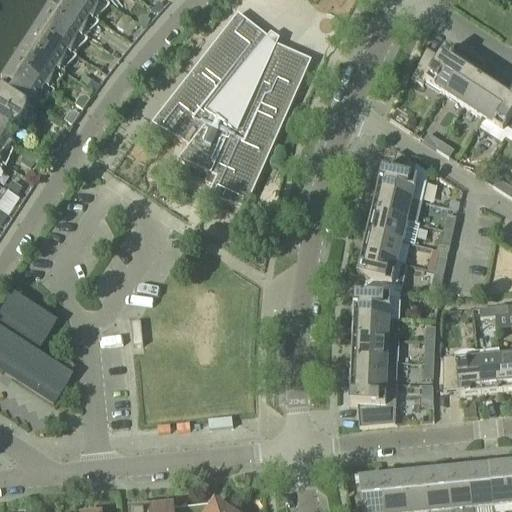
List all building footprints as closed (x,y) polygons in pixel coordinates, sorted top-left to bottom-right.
[(93,0),(59,0),(58,2),(94,25),(97,15),(95,13),(100,6),(104,9),(105,7),(93,0)] [(58,2),(47,19),(83,42),(86,32),(84,30),(89,23),(93,26),(94,25),(58,2)] [(47,19),(36,37),(72,59),(75,49),(73,48),(78,40),(82,43),(83,42),(47,19)] [(245,213),(311,65),(276,50),(279,44),(270,38),(267,42),(237,19),(151,129),(189,151),(178,165),(208,179),(205,187),(212,190),(207,202),(245,213)] [(36,37),(25,53),(60,76),(64,66),(61,65),(66,57),(71,60),(72,59),(36,37)] [(25,53),(14,70),(49,93),(53,83),(50,82),(55,74),(60,77),(60,76),(25,53)] [(422,90),(425,86),(444,99),(464,68),(444,56),(440,62),(426,54),(411,83),(422,90)] [(464,68),(444,99),(464,111),(483,81),(464,68)] [(14,70),(3,87),(38,110),(42,101),(39,99),(44,91),(49,94),(49,93),(14,70)] [(166,70),(157,83),(166,90),(176,78),(166,70)] [(483,81),(464,111),(483,124),(502,93),(483,81)] [(0,114),(24,129),(24,128),(28,119),(28,114),(32,108),(38,111),(38,110),(3,87),(2,88),(7,91),(2,97),(1,98),(0,98),(0,114)] [(511,99),(502,93),(483,124),(502,136),(500,140),(511,147),(511,145),(511,99)] [(85,100),(79,101),(74,109),(83,114),(90,103),(85,100)] [(0,142),(12,151),(13,150),(7,146),(11,139),(16,137),(23,130),(24,129),(0,114),(0,142)] [(74,116),(69,117),(64,125),(71,130),(79,119),(74,116)] [(423,147),(435,155),(441,147),(428,138),(423,147)] [(0,142),(0,166),(1,168),(2,167),(0,165),(0,161),(3,157),(5,158),(12,151),(0,142)] [(441,147),(435,155),(448,163),(453,155),(441,147)] [(54,157),(42,149),(32,163),(45,171),(54,157)] [(382,175),(377,196),(412,205),(412,204),(421,206),(428,178),(396,157),(389,176),(382,175)] [(35,165),(24,158),(19,166),(30,173),(35,165)] [(498,183),(493,191),(505,199),(511,191),(498,183)] [(20,193),(12,187),(7,194),(15,200),(20,193)] [(377,196),(372,217),(407,226),(412,205),(377,196)] [(372,217),(367,238),(402,247),(407,226),(372,217)] [(446,219),(443,234),(452,237),(455,222),(446,219)] [(438,249),(437,255),(447,257),(452,237),(443,234),(440,249),(438,249)] [(367,238),(362,259),(397,268),(402,247),(367,238)] [(362,259),(356,281),(364,283),(364,282),(392,289),(397,268),(362,259)] [(437,261),(434,276),(443,278),(446,263),(437,261)] [(434,276),(431,290),(440,292),(443,278),(434,276)] [(354,300),(353,322),(389,324),(390,302),(395,302),(397,290),(392,289),(364,282),(364,283),(362,300),(354,300)] [(0,319),(0,373),(2,375),(4,371),(14,377),(11,381),(53,408),(71,380),(42,362),(40,365),(29,358),(33,351),(37,354),(55,326),(13,299),(0,319)] [(510,311),(494,312),(495,321),(510,320),(510,311)] [(495,321),(494,312),(479,314),(480,323),(495,321)] [(353,322),(352,344),(388,345),(389,324),(353,322)] [(140,326),(130,327),(132,351),(142,350),(140,326)] [(426,332),(425,347),(434,347),(434,332),(426,332)] [(352,344),(351,365),(387,367),(397,368),(398,345),(388,345),(352,344)] [(425,347),(424,369),(433,369),(434,347),(425,347)] [(477,356),(481,400),(502,398),(499,362),(499,354),(477,356)] [(455,359),(455,361),(443,363),(443,396),(458,394),(459,402),(481,400),(477,356),(472,355),(460,356),(455,359)] [(511,360),(499,362),(502,398),(511,396),(511,360)] [(387,367),(351,365),(350,387),(386,389),(387,367)] [(424,369),(423,383),(432,383),(433,369),(424,369)] [(386,389),(350,387),(349,409),(357,410),(359,433),(394,429),(395,390),(386,389)] [(441,400),(425,401),(426,419),(442,418),(441,400)] [(511,479),(511,471),(490,473),(494,511),(511,509),(511,479)] [(490,473),(468,476),(471,511),(483,511),(494,511),(490,473)] [(471,511),(468,476),(447,478),(450,511),(471,511)] [(450,511),(447,478),(425,480),(428,511),(450,511)] [(428,511),(425,480),(404,482),(406,511),(428,511)] [(406,511),(404,482),(382,484),(385,511),(406,511)] [(385,511),(382,484),(360,486),(362,511),(385,511)]
